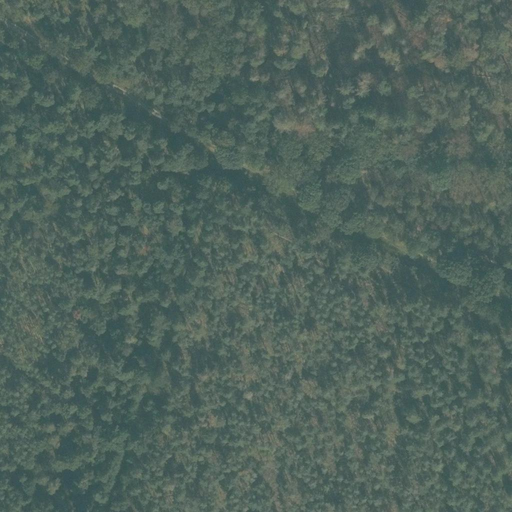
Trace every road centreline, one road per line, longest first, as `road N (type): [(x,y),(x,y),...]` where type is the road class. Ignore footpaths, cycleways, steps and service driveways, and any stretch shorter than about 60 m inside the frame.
road 1 (track): [(511,306),(214,156)]
road 2 (track): [(0,25),(214,156)]
